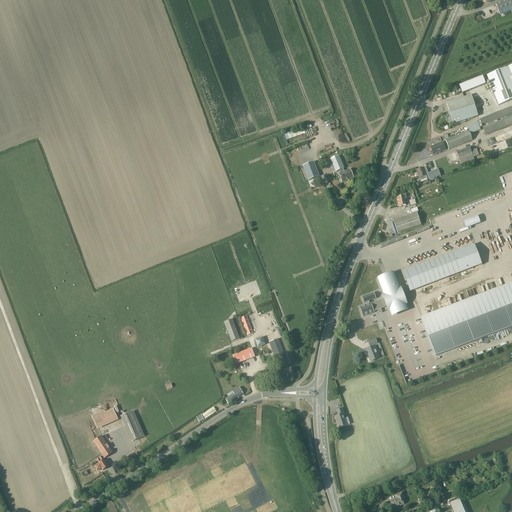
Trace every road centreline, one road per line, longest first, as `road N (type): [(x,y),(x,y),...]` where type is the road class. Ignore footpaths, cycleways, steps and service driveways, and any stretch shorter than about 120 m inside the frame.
road 1 (primary): [(330,330),(460,0)]
road 2 (tertiary): [(76,511),(230,409),(279,392)]
road 3 (track): [(80,509),(0,298)]
